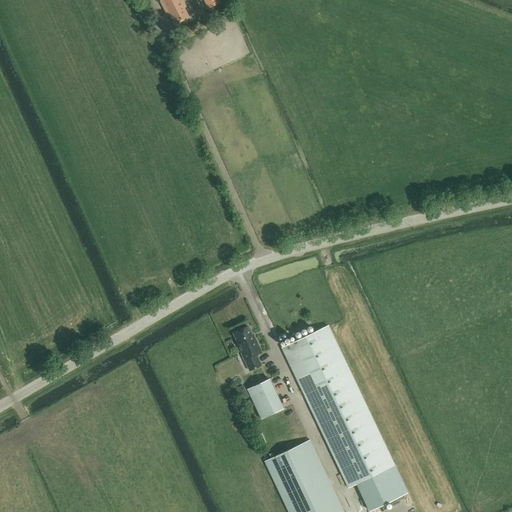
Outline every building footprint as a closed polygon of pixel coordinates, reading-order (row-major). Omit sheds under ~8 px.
[(189,17),(185,7),(186,7),(182,0),(161,0),(160,1),(166,12),(164,13),(166,17),(170,15),(174,24),(189,17)] [(348,487),(395,465),(328,325),(282,347),(348,487)] [(254,338),(248,326),(233,332),(242,352),(241,352),(249,370),(261,364),(256,354),(261,352),(255,337),(254,338)] [(269,378),(247,388),(261,418),(283,408),(269,378)] [(264,461),(288,511),(344,511),(310,439),(264,461)]
